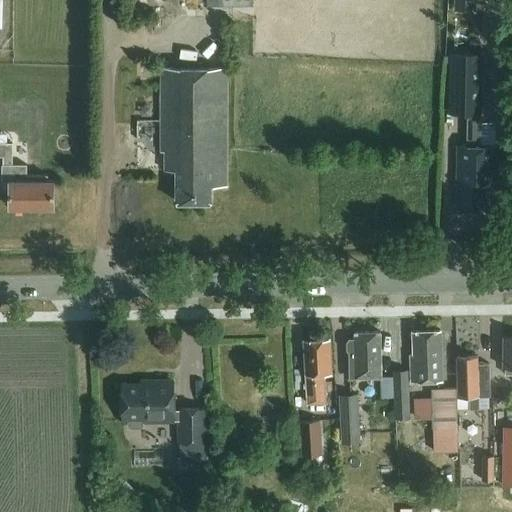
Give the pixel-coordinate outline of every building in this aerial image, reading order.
[(500,147),(481,146),(484,54),(450,53),(448,113),(466,114),(466,146),(458,146),(457,206),(488,206),(488,183),(499,183),(500,147)] [(212,185),(227,186),(226,67),(161,67),(161,151),(165,151),(165,170),(176,170),(176,201),(212,201),(212,185)] [(54,206),(54,179),(48,179),(48,174),(27,174),(27,164),(13,164),(13,143),(0,142),(0,155),(4,156),(3,164),(2,164),(2,181),(10,181),(10,206),(54,206)] [(412,381),(443,380),(441,330),(413,331),(414,354),(411,355),(412,381)] [(350,377),(381,376),(380,331),(355,331),(355,338),(350,338),(347,341),(348,349),(350,351),(350,377)] [(511,335),(504,335),(503,367),(506,367),(505,374),(511,374),(511,335)] [(323,373),(331,373),(329,339),(305,340),(309,402),(325,401),(323,373)] [(478,357),(478,355),(457,356),(458,397),(470,396),(470,408),(479,408),(479,396),(491,396),(489,363),(478,363),(478,357)] [(409,370),(394,371),(396,421),(411,420),(409,370)] [(123,385),(123,386),(123,421),(128,421),(128,425),(131,428),(140,427),(143,424),(143,421),(180,420),(180,442),(181,442),(182,464),(207,464),(205,407),(180,408),(180,409),(174,409),(173,380),(153,380),(154,384),(123,385)] [(456,388),(433,388),(435,451),(459,451),(456,388)] [(342,444),(361,443),(359,394),(340,395),(342,444)] [(323,455),(321,420),(300,421),(302,456),(323,455)] [(511,425),(504,425),(503,484),(511,484),(511,425)] [(495,480),(495,456),(483,456),(483,480),(495,480)]
